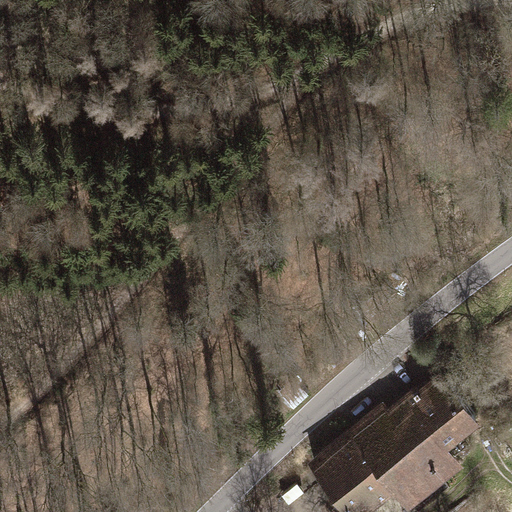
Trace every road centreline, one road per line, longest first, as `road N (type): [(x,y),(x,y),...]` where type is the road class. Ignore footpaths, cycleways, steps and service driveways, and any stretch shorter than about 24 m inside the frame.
road 1 (track): [(323,60),(155,262),(0,428)]
road 2 (tertiary): [(214,511),(303,424),(511,248)]
road 3 (track): [(323,60),(216,107),(157,113),(0,81)]
road 4 (track): [(435,3),(323,60)]
